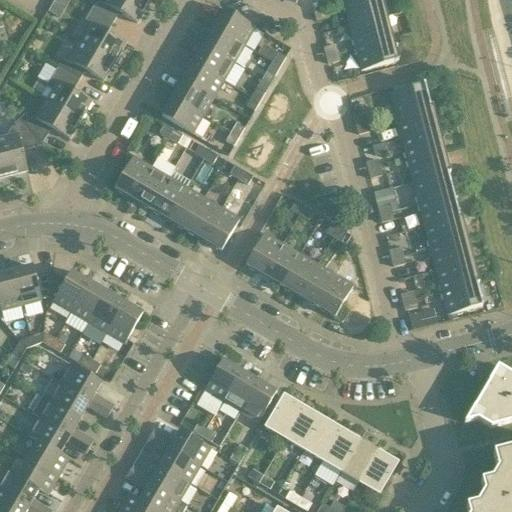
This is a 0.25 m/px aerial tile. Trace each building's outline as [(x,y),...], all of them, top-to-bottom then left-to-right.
[(63,17),(67,0),(53,0),(50,13),(63,17)] [(147,5),(138,0),(96,0),(91,11),(113,24),(118,14),(136,24),(147,5)] [(370,0),(343,7),(349,29),(384,19),(378,0),(370,0)] [(313,13),(314,18),(315,21),(328,18),(326,10),(313,13)] [(107,33),(113,24),(91,11),(84,21),(91,25),(81,44),(114,63),(125,44),(107,33)] [(223,11),(213,29),(244,47),(254,29),(223,11)] [(349,29),(355,50),(389,41),(384,19),(349,29)] [(233,65),(244,47),(213,29),(202,47),(233,65)] [(389,41),(355,50),(360,72),(395,63),(389,41)] [(102,82),(114,63),(81,44),(70,62),(63,58),(57,69),(79,82),(84,72),(102,82)] [(223,82),(233,65),(202,47),(192,64),(223,82)] [(323,50),(325,58),(337,55),(335,47),(323,50)] [(277,54),(271,63),(280,68),(285,59),(277,54)] [(339,63),(337,55),(325,58),(327,66),(339,63)] [(274,77),(280,68),(271,63),(266,73),(274,77)] [(213,100),(223,82),(192,64),(182,82),(213,100)] [(73,91),(79,82),(57,69),(46,87),(53,91),(47,102),(80,121),(91,102),(73,91)] [(203,117),(213,100),(182,82),(172,99),(203,117)] [(389,95),(395,118),(429,109),(424,86),(389,95)] [(256,89),(251,98),(259,103),(265,94),(256,89)] [(254,112),(259,103),(251,98),(245,108),(254,112)] [(192,136),(203,117),(172,99),(161,118),(192,136)] [(68,140),(80,121),(47,102),(36,120),(26,115),(20,119),(40,147),(50,130),(68,140)] [(395,118),(400,139),(435,130),(429,109),(395,118)] [(366,116),(354,119),(356,128),(368,125),(366,116)] [(21,152),(40,147),(20,119),(13,124),(14,128),(11,129),(6,135),(7,138),(0,139),(0,158),(5,178),(27,172),(21,152)] [(236,124),(230,134),(239,138),(244,129),(236,124)] [(370,133),(368,125),(356,128),(358,136),(370,133)] [(158,134),(168,140),(172,131),(163,126),(158,134)] [(400,139),(406,161),(441,152),(435,130),(400,139)] [(182,137),(172,131),(168,140),(177,145),(182,137)] [(233,148),(239,138),(230,134),(225,143),(233,148)] [(383,145),(371,148),(374,157),(385,154),(383,145)] [(194,155),(203,160),(208,152),(198,147),(194,155)] [(217,157),(208,152),(203,160),(212,166),(217,157)] [(406,161),(412,183),(447,174),(441,152),(406,161)] [(114,189),(132,200),(150,169),(132,158),(114,189)] [(365,164),(367,171),(379,168),(377,160),(365,164)] [(243,173),(233,167),(229,175),(238,181),(243,173)] [(381,177),(379,168),(367,171),(369,180),(381,177)] [(168,179),(150,169),(132,200),(150,210),(168,179)] [(252,178),(243,173),(238,181),(247,186),(252,178)] [(412,183),(417,205),(452,196),(447,174),(412,183)] [(150,210),(167,221),(186,190),(168,179),(150,210)] [(203,200),(186,190),(167,221),(185,231),(203,200)] [(417,205),(423,227),(458,218),(452,196),(417,205)] [(185,231),(203,241),(221,210),(203,200),(185,231)] [(304,208),(294,203),(290,211),(299,216),(304,208)] [(377,208),(379,215),(391,212),(389,204),(377,208)] [(313,214),(304,208),(299,216),(308,222),(313,214)] [(239,221),(221,210),(203,241),(221,252),(239,221)] [(393,221),(391,212),(379,215),(381,224),(393,221)] [(423,227),(429,249),(464,240),(458,218),(423,227)] [(339,229),(331,224),(326,232),(334,237),(339,229)] [(347,233),(339,229),(334,237),(342,242),(347,233)] [(263,277),(282,246),(263,235),(245,266),(263,277)] [(429,249),(435,271),(470,262),(464,240),(429,249)] [(299,256),(282,246),(263,277),(281,287),(299,256)] [(388,252),(390,260),(402,256),(400,249),(388,252)] [(299,297),(317,266),(299,256),(281,287),(299,297)] [(405,265),(402,256),(390,260),(392,269),(405,265)] [(435,271),(441,294),(475,284),(470,262),(435,271)] [(334,277),(317,266),(299,297),(316,308),(334,277)] [(47,298),(48,292),(51,273),(34,277),(32,267),(11,273),(20,307),(41,302),(40,300),(47,298)] [(0,312),(20,307),(11,273),(0,275),(0,312)] [(52,304),(70,315),(88,283),(70,273),(65,281),(51,273),(48,292),(47,298),(53,302),(52,304)] [(334,277),(316,308),(333,318),(333,319),(341,324),(347,315),(339,310),(353,287),(334,277)] [(106,294),(88,283),(70,315),(88,325),(106,294)] [(482,308),(475,284),(441,294),(447,317),(482,308)] [(402,304),(414,301),(412,293),(400,296),(402,304)] [(88,325),(106,335),(124,304),(106,294),(88,325)] [(416,310),(414,301),(402,304),(404,313),(416,310)] [(142,315),(124,304),(106,335),(124,346),(142,315)] [(425,328),(421,313),(408,316),(412,331),(425,328)] [(43,333),(30,338),(33,347),(42,344),(43,333)] [(55,341),(43,333),(42,344),(50,349),(55,341)] [(25,350),(33,347),(30,338),(19,343),(25,350)] [(55,341),(50,349),(59,354),(64,346),(55,341)] [(19,361),(25,350),(19,343),(11,356),(19,361)] [(14,370),(19,361),(11,356),(5,365),(14,370)] [(76,364),(85,370),(90,361),(81,356),(76,364)] [(99,367),(90,361),(85,370),(95,375),(99,367)] [(204,392),(222,403),(240,372),(222,361),(204,392)] [(25,375),(30,367),(22,363),(18,371),(25,375)] [(70,366),(59,384),(110,414),(113,408),(93,396),(101,384),(70,366)] [(488,383),(474,407),(464,423),(465,424),(476,421),(490,429),(511,423),(511,376),(497,367),(492,377),(488,383)] [(258,382),(240,372),(222,403),(239,413),(258,382)] [(106,420),(110,414),(59,384),(52,380),(42,398),(80,420),(86,408),(106,420)] [(258,382),(239,413),(258,424),(276,393),(258,382)] [(73,431),(80,420),(42,398),(32,415),(38,419),(89,449),(92,443),(73,431)] [(284,440),(302,409),(283,398),(265,429),(284,440)] [(302,409),(284,440),(303,451),(321,420),(302,409)] [(85,455),(89,449),(38,419),(28,438),(37,443),(37,442),(59,455),(59,454),(66,444),(85,455)] [(340,431),(321,420),(303,451),(321,462),(340,431)] [(192,433),(201,438),(206,430),(197,425),(192,433)] [(215,436),(206,430),(201,438),(210,444),(215,436)] [(149,438),(200,468),(210,450),(179,431),(172,443),(152,432),(149,438)] [(358,442),(340,431),(321,462),(340,473),(358,442)] [(189,485),(200,468),(149,438),(145,444),(165,456),(158,467),(189,485)] [(511,511),(511,439),(494,445),(496,454),(492,455),(496,468),(495,469),(497,470),(491,480),(480,483),(483,494),(476,505),(465,508),(466,511),(511,511)] [(27,460),(58,478),(69,460),(59,454),(59,455),(37,442),(37,443),(27,460)] [(377,453),(358,442),(340,473),(358,484),(377,453)] [(235,453),(242,457),(247,450),(240,446),(235,453)] [(238,466),(243,458),(242,457),(235,453),(234,452),(229,460),(238,466)] [(396,464),(377,453),(358,484),(378,496),(396,464)] [(47,496),(58,478),(27,460),(17,477),(17,478),(38,490),(38,491),(47,496)] [(0,491),(35,511),(48,511),(32,502),(38,491),(38,490),(17,478),(17,477),(0,467),(0,491)] [(128,473),(179,503),(189,485),(158,467),(152,479),(132,467),(128,473)] [(247,478),(258,485),(262,477),(252,471),(247,478)] [(182,511),(186,507),(179,503),(128,473),(125,479),(144,491),(138,502),(138,503),(153,511),(182,511)] [(273,484),(262,477),(258,485),(269,491),(273,484)] [(305,491),(292,484),(287,492),(289,493),(300,499),(305,491)] [(35,511),(0,491),(0,511),(35,511)] [(284,500),(295,507),(300,499),(289,493),(284,500)] [(228,494),(222,505),(230,509),(236,499),(228,494)] [(153,511),(138,503),(138,502),(129,496),(119,511),(153,511)] [(306,511),(311,505),(300,499),(295,507),(304,511),(306,511)] [(317,511),(342,511),(344,508),(334,502),(329,510),(321,505),(317,511)]
